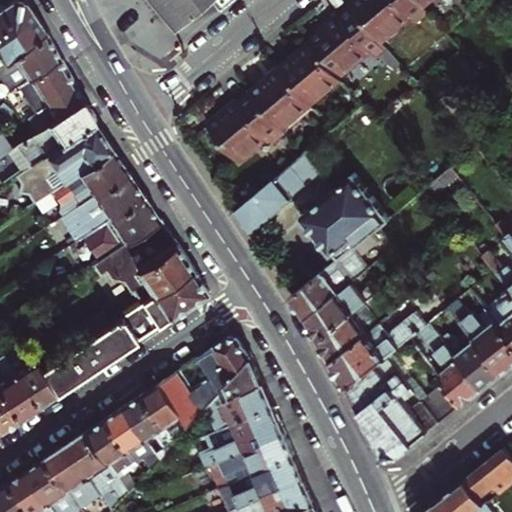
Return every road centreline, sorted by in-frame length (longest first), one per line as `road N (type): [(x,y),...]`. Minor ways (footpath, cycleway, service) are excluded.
road 1 (residential): [(253,289),(0,459)]
road 2 (tertiary): [(253,289),(375,511)]
road 3 (tertiary): [(139,111),(253,289)]
road 4 (residential): [(139,111),(274,0)]
road 5 (residential): [(380,511),(511,405)]
road 6 (tertiary): [(71,0),(139,111)]
